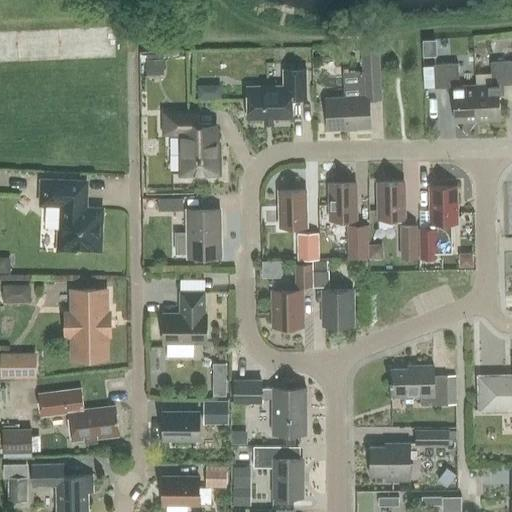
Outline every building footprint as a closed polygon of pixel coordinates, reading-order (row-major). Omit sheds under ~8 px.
[(425,39),(425,53),(448,53),(448,39),(425,39)] [(372,101),(383,100),(382,72),(381,49),(366,49),(368,97),(328,99),(330,130),(348,129),(348,132),(359,131),(359,129),(373,128),(372,101)] [(147,75),(163,75),(162,55),(147,55),(147,59),(146,60),(147,75)] [(477,87),(478,123),(502,121),(501,87),(511,86),(511,62),(493,63),(494,86),(477,87)] [(478,123),(477,87),(461,88),(460,65),(435,66),(436,89),(436,90),(454,89),(455,124),(478,123)] [(435,66),(423,67),(424,90),(436,89),(435,66)] [(295,100),(309,100),(308,70),(286,70),(286,86),(249,87),(250,120),(295,119),(295,100)] [(184,174),(220,174),(219,154),(217,154),(216,125),(200,126),(199,112),(167,113),(168,133),(183,132),(184,174)] [(101,249),(103,209),(90,209),(90,207),(85,201),(83,201),(81,201),(82,183),(43,181),(42,204),(46,204),(45,227),(62,228),(61,231),(59,231),(58,250),(77,251),(77,248),(101,249)] [(380,220),(406,219),(405,182),(379,183),(380,220)] [(350,258),(369,258),(369,226),(359,226),(358,184),(331,184),(332,220),(349,220),(350,258)] [(433,230),(422,231),(422,258),(438,258),(438,253),(452,252),(452,224),(459,224),(458,187),(432,187),(433,225),(433,230)] [(282,227),(308,226),(307,190),(281,190),(282,227)] [(159,212),(184,211),(184,199),(159,200),(159,212)] [(189,254),(189,257),(222,256),(221,209),(189,209),(189,232),(189,254)] [(402,259),(419,259),(418,226),(401,226),(402,259)] [(319,232),(298,233),(298,259),(319,259),(319,232)] [(370,259),(383,258),(383,245),(370,246),(370,259)] [(0,257),(0,273),(10,273),(10,258),(0,257)] [(314,261),(314,271),(327,271),(327,260),(314,261)] [(297,288),(314,287),(313,263),(296,263),(297,288)] [(2,285),(3,303),(30,303),(30,285),(2,285)] [(106,289),(73,290),(73,314),(66,314),(66,335),(74,335),(74,359),(107,359),(107,335),(111,335),(110,313),(107,313),(106,289)] [(275,327),(302,327),(301,290),(275,290),(275,327)] [(326,327),(353,326),(352,290),(325,291),(326,327)] [(207,342),(207,313),(205,313),(205,291),(181,291),(181,313),(164,313),(164,342),(207,342)] [(1,379),(26,379),(37,378),(37,354),(1,354),(1,379)] [(225,396),(226,364),(213,364),(213,396),(225,396)] [(391,370),(391,398),(420,398),(420,407),(447,407),(447,377),(434,377),(434,367),(417,367),(417,370),(391,370)] [(511,378),(481,379),(481,412),(511,411),(511,378)] [(262,402),(262,380),(234,380),(234,401),(262,402)] [(112,430),(119,429),(117,412),(110,413),(110,407),(85,410),(82,387),(39,393),(42,417),(69,413),(73,441),(113,436),(112,430)] [(306,433),(306,388),(273,388),(273,433),(306,433)] [(202,399),(202,423),(228,423),(228,399),(202,399)] [(163,439),(199,439),(200,413),(163,412),(163,439)] [(34,453),(34,429),(5,429),(6,453),(34,453)] [(457,439),(457,430),(415,430),(415,444),(449,444),(449,439),(457,439)] [(231,431),(231,444),(247,445),(247,432),(231,431)] [(410,443),(393,443),(393,446),(370,446),(370,476),(386,476),(386,481),(410,481),(410,443)] [(281,446),(254,446),(254,467),(274,467),(274,498),(302,498),(302,459),(281,459),(281,446)] [(93,492),(93,475),(63,475),(63,463),(33,464),(33,485),(56,485),(56,511),(88,511),(88,492),(93,492)] [(233,464),(232,504),(246,504),(246,464),(233,464)] [(227,487),(228,467),(207,466),(207,487),(227,487)] [(446,468),(437,480),(446,488),(456,475),(446,468)] [(10,502),(28,502),(28,477),(10,477),(10,502)] [(199,504),(199,477),(163,477),(163,503),(167,504),(166,511),(186,511),(186,504),(199,504)] [(379,506),(389,506),(389,497),(379,497),(379,506)] [(389,506),(399,506),(399,497),(389,497),(389,506)] [(422,505),(432,505),(432,497),(422,497),(422,505)] [(432,505),(442,505),(442,497),(432,497),(432,505)]
